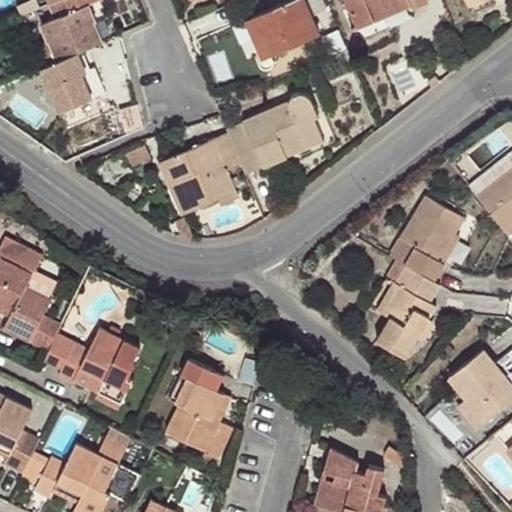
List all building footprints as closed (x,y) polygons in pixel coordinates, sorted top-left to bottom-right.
[(57,0),(49,4),(55,19),(40,25),(46,41),(34,46),(42,66),(79,51),(98,43),(88,20),(95,18),(89,4),(98,0),(57,0)] [(306,0),(285,0),(252,15),(259,34),(265,32),(273,51),(319,32),(306,0)] [(314,0),(325,26),(336,22),(327,0),(314,0)] [(345,0),(358,27),(374,21),(371,13),(402,0),(409,0),(412,6),(409,7),(410,11),(428,3),(426,0),(345,0)] [(402,0),(371,13),(374,21),(409,7),(412,6),(409,0),(402,0)] [(259,34),(252,15),(245,18),(261,57),(273,51),(265,32),(259,34)] [(95,18),(88,20),(98,43),(104,40),(95,18)] [(79,51),(42,66),(60,111),(92,97),(83,73),(87,70),(79,51)] [(83,73),(92,97),(101,93),(92,69),(87,70),(83,73)] [(241,163),(246,174),(286,156),(284,150),(320,134),(314,118),(318,115),(309,95),(305,91),(300,91),(295,94),(289,102),(226,128),(228,130),(241,163)] [(241,163),(228,130),(158,160),(168,184),(178,178),(190,210),(219,198),(221,204),(237,196),(227,170),(241,163)] [(323,141),(320,134),(284,150),(286,156),(323,141)] [(511,148),(468,184),(502,228),(511,220),(511,148)] [(178,178),(168,184),(180,214),(190,210),(178,178)] [(403,263),(435,283),(446,265),(438,259),(454,233),(463,218),(426,195),(401,238),(414,246),(403,263)] [(511,220),(502,228),(510,238),(511,236),(511,220)] [(461,238),(454,233),(438,259),(446,265),(461,238)] [(401,238),(391,256),(403,263),(414,246),(401,238)] [(4,330),(47,351),(57,333),(61,323),(44,315),(51,298),(27,286),(33,273),(0,256),(0,304),(12,310),(8,317),(4,330)] [(431,302),(440,286),(435,283),(403,263),(394,279),(401,283),(383,313),(389,316),(376,340),(406,356),(435,306),(431,302)] [(377,309),(383,313),(401,283),(394,279),(377,309)] [(0,312),(8,317),(12,310),(0,304),(0,312)] [(134,359),(141,346),(101,327),(90,348),(57,333),(47,351),(43,361),(61,370),(58,375),(73,383),(76,376),(81,367),(104,379),(99,389),(97,393),(119,405),(134,377),(129,374),(136,360),(134,359)] [(482,349),(447,378),(464,399),(484,423),(511,399),(511,386),(494,365),(482,349)] [(188,357),(181,372),(188,376),(176,399),(180,401),(164,431),(204,450),(219,421),(212,417),(224,393),(216,389),(224,375),(188,357)] [(104,379),(81,367),(76,376),(99,389),(104,379)] [(188,376),(181,372),(169,396),(176,399),(188,376)] [(4,464),(23,473),(41,438),(23,429),(34,408),(0,392),(0,440),(13,448),(8,458),(4,464)] [(231,398),(224,393),(212,417),(219,421),(231,398)] [(484,423),(464,399),(454,407),(474,431),(484,423)] [(0,454),(8,458),(13,448),(0,440),(0,454)] [(103,494),(119,463),(78,442),(68,462),(52,454),(35,490),(50,497),(53,491),(58,482),(83,494),(78,504),(76,507),(87,511),(102,511),(110,497),(103,494)] [(330,447),(324,470),(336,473),(333,487),(328,486),(321,508),(335,511),(382,511),(386,497),(377,494),(384,470),(367,465),(364,473),(357,471),(359,461),(330,447)] [(406,472),(406,460),(387,447),(382,454),(406,472)] [(336,473),(324,470),(315,506),(321,508),(328,486),(333,487),(336,473)] [(53,491),(78,504),(83,494),(58,482),(53,491)] [(151,499),(144,511),(163,511),(166,507),(151,499)]
